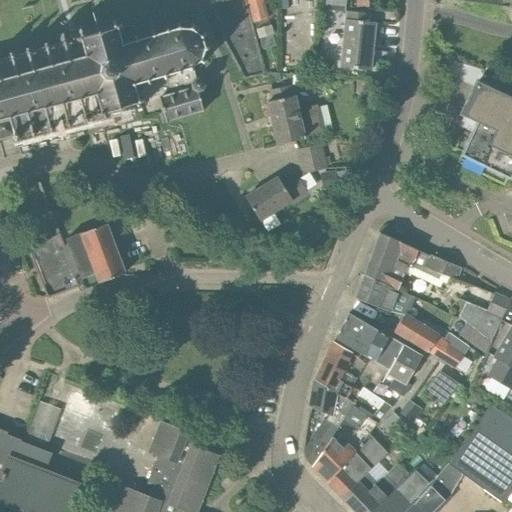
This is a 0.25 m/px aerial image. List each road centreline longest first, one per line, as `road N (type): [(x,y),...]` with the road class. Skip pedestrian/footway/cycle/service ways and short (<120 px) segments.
road 1 (residential): [(23,325),(164,278),(305,279),(333,288)]
road 2 (residential): [(330,511),(287,468),(279,436),(333,288)]
road 3 (residential): [(370,193),(401,114),(413,0)]
road 4 (residential): [(511,274),(370,193)]
